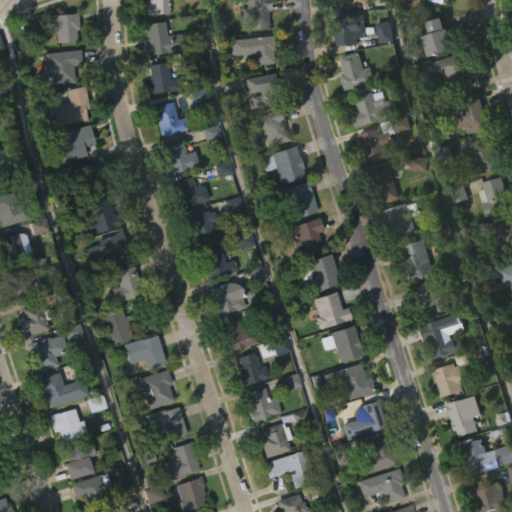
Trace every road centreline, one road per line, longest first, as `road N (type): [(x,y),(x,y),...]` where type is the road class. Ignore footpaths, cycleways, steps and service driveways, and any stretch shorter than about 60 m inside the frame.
road 1 (residential): [(447,511),(326,132),(303,0)]
road 2 (residential): [(243,511),(126,134),(110,0)]
road 3 (residential): [(45,511),(0,369)]
